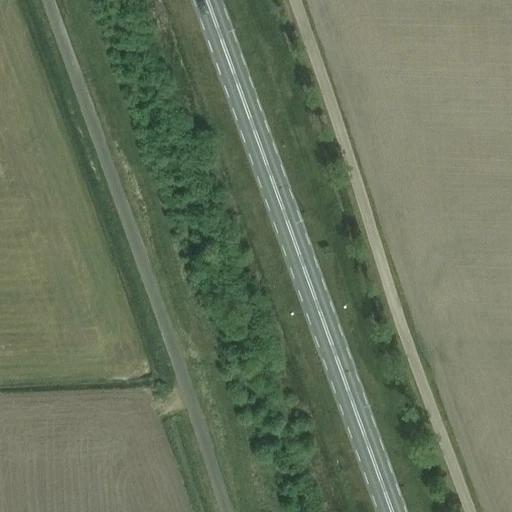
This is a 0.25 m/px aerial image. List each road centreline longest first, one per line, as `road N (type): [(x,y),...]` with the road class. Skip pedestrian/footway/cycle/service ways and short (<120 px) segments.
road 1 (primary): [(386,511),(201,0)]
road 2 (unclassified): [(222,511),(43,0)]
road 3 (unclassified): [(467,511),(290,0)]
